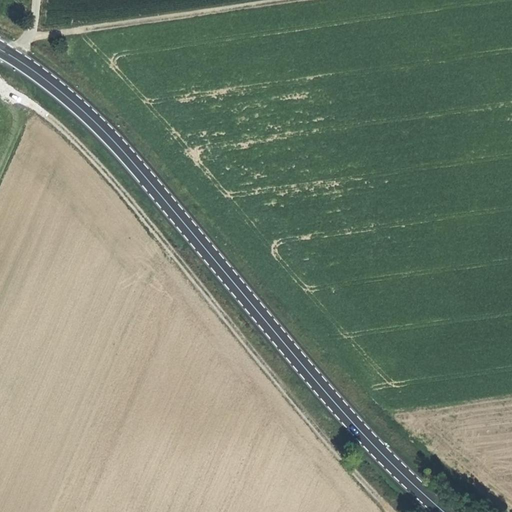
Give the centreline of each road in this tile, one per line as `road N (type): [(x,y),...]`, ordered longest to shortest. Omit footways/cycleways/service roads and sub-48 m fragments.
road 1 (secondary): [(444,511),(351,421),(114,143),(60,91),(0,50)]
road 2 (track): [(12,55),(32,36),(309,0)]
